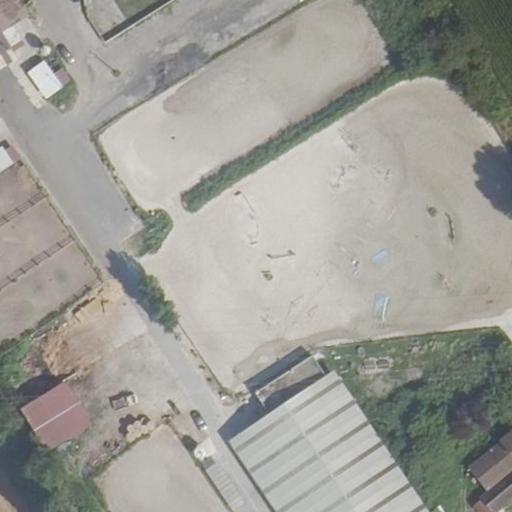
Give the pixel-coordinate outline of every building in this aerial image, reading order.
[(43,59),(23,73),(42,99),(62,85),(43,59)] [(1,147),(0,147),(0,172),(13,165),(1,147)] [(278,511),(429,511),(336,370),(231,439),(278,511)] [(48,447),(93,422),(71,382),(26,407),(48,447)] [(511,469),(511,430),(468,466),(488,490),(511,469)] [(199,464),(231,506),(244,496),(213,453),(199,464)] [(511,473),(478,501),(486,511),(494,511),(511,497),(511,473)]
